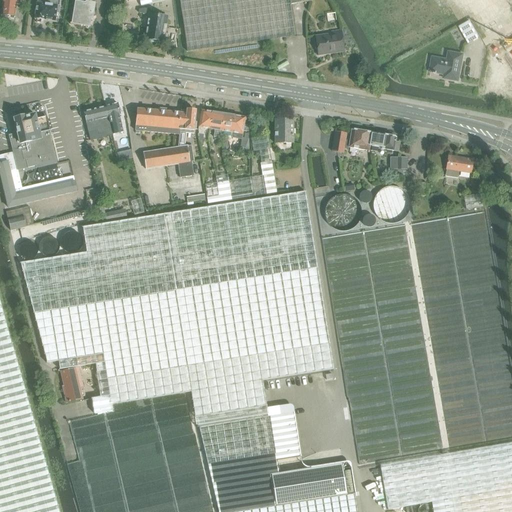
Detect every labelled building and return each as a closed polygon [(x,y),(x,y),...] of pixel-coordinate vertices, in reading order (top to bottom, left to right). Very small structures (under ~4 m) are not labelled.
[(3,0),(1,15),(2,15),(4,17),(8,18),(10,16),(14,17),(16,4),(20,4),(20,0),(3,0)] [(57,0),(49,0),(49,5),(37,3),(34,18),(36,23),(41,23),(44,20),(55,21),(56,13),(59,13),(60,5),(57,5),(57,0)] [(289,0),(179,0),(187,51),(295,36),(290,4),(289,0)] [(92,15),(93,5),(75,1),(71,24),(89,28),(91,20),(92,20),(93,15),(92,15)] [(167,18),(158,17),(158,13),(150,12),(150,16),(148,15),(144,39),(147,40),(147,41),(151,42),(152,41),(156,41),(157,43),(160,44),(162,42),(163,42),(167,18)] [(479,38),(469,21),(458,27),(468,44),(479,38)] [(344,50),(341,31),(331,32),(332,35),(315,37),(317,50),(316,50),(317,56),(323,55),(323,54),(329,53),(329,52),(344,50)] [(459,82),(463,55),(449,52),(447,60),(433,57),(430,72),(434,73),(434,74),(436,74),(437,73),(451,76),(450,80),(459,82)] [(111,132),(117,131),(115,122),(121,120),(117,104),(105,107),(111,132)] [(105,107),(83,112),(90,140),(112,135),(111,132),(105,107)] [(152,111),(137,109),(135,131),(150,132),(151,118),(152,111)] [(178,135),(179,135),(177,147),(143,152),(145,169),(178,164),(180,178),(194,176),(191,162),(193,161),(191,145),(185,146),(186,133),(193,134),(193,130),(195,130),(195,123),(193,123),(195,111),(194,111),(192,110),(189,109),(188,111),(186,110),(186,112),(181,111),(180,114),(178,135)] [(180,114),(152,111),(151,118),(150,132),(178,135),(180,114)] [(213,113),(201,111),(198,130),(199,142),(203,141),(205,128),(210,129),(213,113)] [(210,129),(214,130),(213,138),(219,136),(223,115),(213,113),(210,129)] [(17,172),(56,163),(46,117),(36,119),(35,115),(22,118),(21,114),(13,116),(15,125),(11,126),(13,135),(9,135),(17,172)] [(223,115),(219,136),(230,138),(234,116),(223,115)] [(230,138),(241,140),(243,133),(243,132),(248,131),(247,126),(244,126),(245,118),(234,116),(230,138)] [(293,144),(293,120),(275,120),(275,144),(293,144)] [(369,151),(370,146),(370,145),(372,133),(352,130),(349,148),(369,151)] [(343,153),(346,133),(335,132),(332,152),(343,153)] [(396,138),(372,133),(370,145),(370,146),(382,148),(382,149),(398,152),(400,143),(395,142),(396,138)] [(205,185),(208,204),(277,193),(267,136),(251,139),(253,152),(259,151),(261,163),(259,163),(261,176),(205,185)] [(242,152),(240,153),(241,156),(249,156),(249,148),(245,148),(242,148),(243,152),(242,152)] [(448,156),(446,170),(445,177),(457,179),(458,172),(471,174),(473,160),(448,156)] [(397,158),(397,170),(407,170),(407,158),(397,158)] [(0,170),(8,209),(77,193),(75,184),(15,197),(8,162),(0,163),(0,170)] [(87,252),(21,263),(47,363),(58,361),(59,370),(95,364),(100,397),(91,398),(94,414),(112,411),(111,405),(191,392),(192,392),(195,410),(194,410),(197,426),(199,426),(218,511),(357,511),(355,494),(346,495),(274,505),(270,475),(278,474),(277,461),(300,457),(295,426),(293,412),(268,416),(262,381),(333,370),(305,192),(83,227),(87,252)] [(205,200),(204,194),(186,197),(187,203),(205,200)] [(482,194),(464,197),(465,210),(484,207),(482,194)] [(140,199),(131,202),(134,215),(144,213),(140,199)] [(94,207),(97,220),(106,218),(103,205),(94,207)] [(10,231),(33,225),(29,207),(6,213),(10,231)] [(0,305),(0,511),(58,511),(10,337),(9,338),(0,305)] [(83,387),(82,381),(78,382),(75,368),(60,372),(65,389),(63,390),(66,403),(82,399),(80,388),(83,387)] [(511,511),(511,444),(379,465),(386,511),(432,504),(433,511),(511,511)] [(346,495),(342,463),(278,474),(270,475),(274,505),(346,495)]
